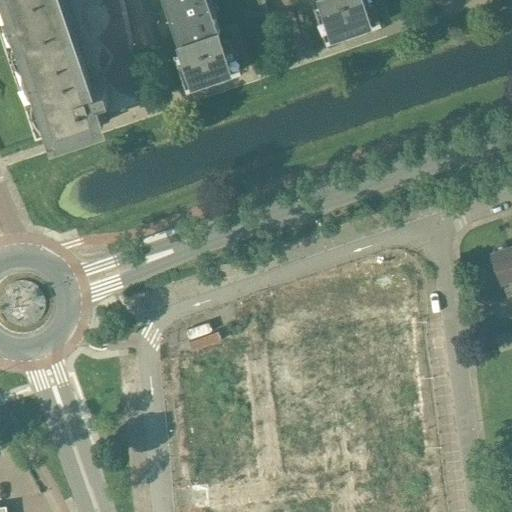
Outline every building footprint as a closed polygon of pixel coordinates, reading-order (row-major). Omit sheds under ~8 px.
[(0,0),(0,34),(36,139),(147,101),(141,50),(135,50),(133,41),(131,31),(129,21),(127,11),(125,2),(124,0),(0,0)] [(205,82),(206,86),(227,79),(225,75),(243,69),(230,31),(229,32),(229,33),(221,35),(219,29),(220,29),(211,3),(214,1),(213,0),(166,0),(181,42),(182,42),(184,48),(176,51),(176,50),(174,50),(187,88),(205,82)] [(324,0),(316,3),(316,2),(315,3),(327,40),(345,34),(346,38),(367,31),(366,27),(383,21),(375,0),(324,0)] [(511,293),(511,244),(493,251),(494,255),(489,256),(493,268),(498,267),(502,280),(501,280),(507,295),(511,293)] [(386,278),(274,287),(277,331),(196,338),(197,359),(183,360),(189,437),(183,437),(189,511),(432,511),(412,261),(385,263),(386,278)]
